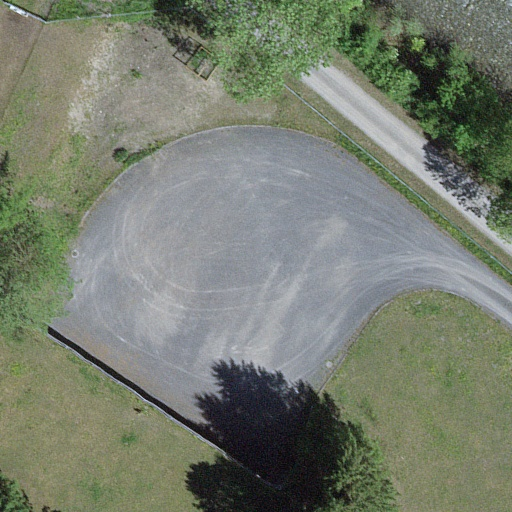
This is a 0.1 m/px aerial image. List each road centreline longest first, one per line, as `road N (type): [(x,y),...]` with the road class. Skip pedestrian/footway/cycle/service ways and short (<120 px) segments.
road 1 (track): [(159,366),(235,261),(370,223),(452,270),(511,318)]
road 2 (track): [(226,0),(337,102),(511,241)]
